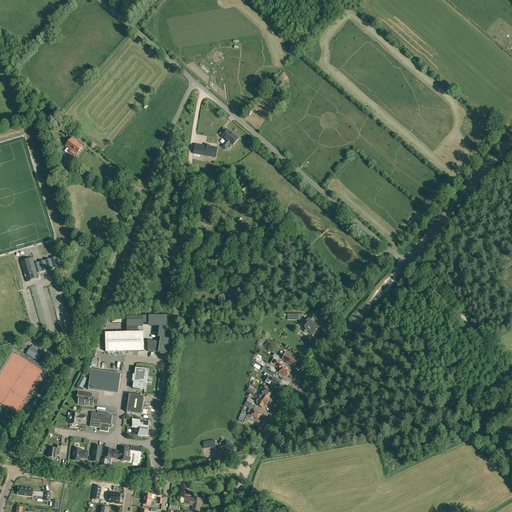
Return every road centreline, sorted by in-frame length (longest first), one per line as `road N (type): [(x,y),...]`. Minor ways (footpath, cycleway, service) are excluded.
road 1 (unclassified): [(406,262),(193,80)]
road 2 (unclassified): [(91,303),(193,80)]
road 3 (residential): [(17,469),(76,357),(91,303)]
road 4 (secondary): [(406,262),(511,136)]
road 5 (unclassified): [(511,370),(406,262)]
road 6 (residential): [(268,432),(261,426),(317,350),(336,328),(347,331)]
road 7 (secondary): [(268,432),(347,331)]
road 8 (unclassified): [(193,80),(100,0)]
